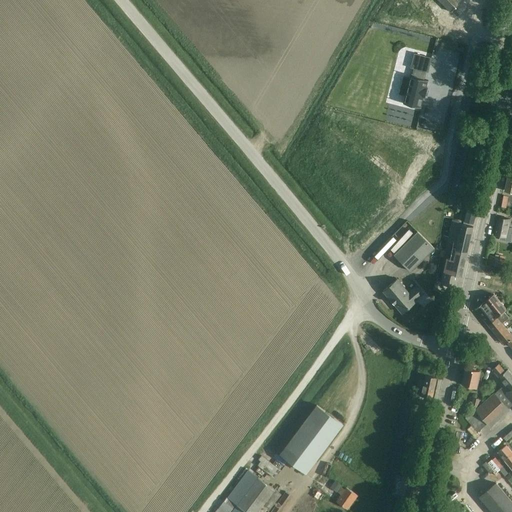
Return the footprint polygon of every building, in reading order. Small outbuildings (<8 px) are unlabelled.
[(438,0),(451,12),(460,3),(461,2),(459,0),(438,0)] [(403,77),(399,94),(405,96),(403,103),(421,108),(421,107),(420,107),(423,97),(425,97),(427,88),(425,87),(427,81),(428,81),(428,80),(423,79),(425,71),(427,72),(431,58),(414,53),(410,68),(414,68),(412,76),(410,76),(409,76),(410,76),(410,78),(403,77)] [(473,224),(477,209),(468,207),(464,222),(473,224)] [(499,240),(511,242),(511,237),(511,228),(507,227),(509,219),(498,217),(494,235),(499,236),(499,240)] [(453,249),(452,254),(451,258),(446,258),(441,283),(456,286),(459,276),(462,276),(473,227),(461,224),(458,223),(459,221),(452,219),(447,242),(456,244),(455,249),(453,249)] [(417,231),(393,254),(409,271),(433,248),(417,231)] [(383,291),(392,301),(402,313),(416,300),(423,294),(416,286),(409,293),(397,278),(383,291)] [(511,346),(511,335),(501,323),(508,317),(504,312),(497,318),(497,317),(506,308),(493,294),(485,300),(478,298),(476,308),(475,309),(504,344),(506,342),(511,348),(511,346)] [(475,410),(465,418),(471,425),(467,429),(475,438),(480,434),(478,432),(488,424),(490,426),(509,410),(511,412),(511,375),(507,370),(505,371),(499,364),(492,370),(505,384),(494,393),(493,393),(477,408),(476,409),(475,410)] [(476,388),(480,370),(465,367),(461,384),(476,388)] [(418,379),(417,385),(423,387),(421,396),(432,398),(436,378),(426,375),(424,381),(418,379)] [(306,472),(320,455),(343,424),(317,404),(281,453),(306,472)] [(511,429),(503,437),(506,441),(511,436),(511,429)] [(511,468),(511,467),(511,452),(507,445),(499,452),(511,468)] [(490,466),(486,469),(492,476),(500,470),(499,469),(503,467),(495,457),(491,460),(487,463),(490,466)] [(267,511),(281,495),(275,490),(248,470),(228,497),(237,505),(231,511),(267,511)] [(394,492),(394,493),(399,494),(410,496),(413,478),(410,477),(403,476),(401,483),(396,482),(394,492)] [(331,485),(329,487),(335,491),(337,493),(338,492),(341,494),(336,501),(348,509),(357,495),(346,487),(344,489),(341,487),(342,485),(334,480),(331,485)] [(511,511),(511,501),(495,482),(479,497),(491,511),(511,511)]
